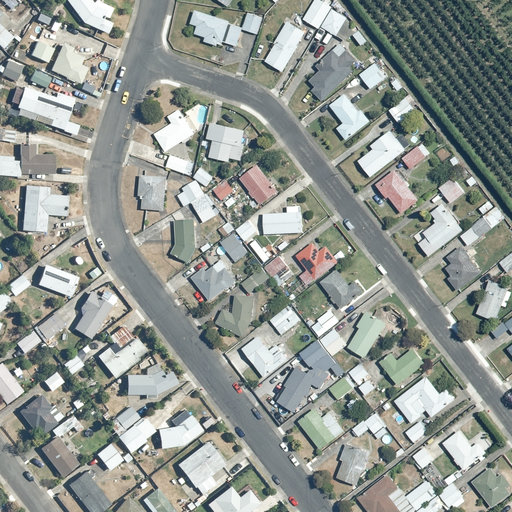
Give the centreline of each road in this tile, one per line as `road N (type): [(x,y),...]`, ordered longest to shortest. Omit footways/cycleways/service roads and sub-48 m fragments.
road 1 (residential): [(137,57),(242,91),(279,117),(511,419)]
road 2 (residential): [(137,57),(103,166),(114,243),(319,511)]
